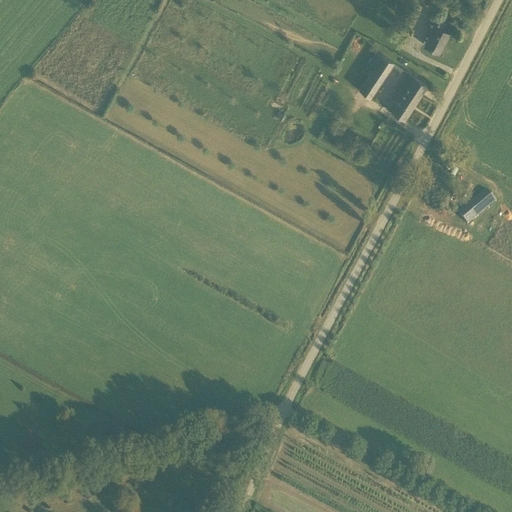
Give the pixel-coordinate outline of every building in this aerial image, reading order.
[(445,21),(434,15),(430,24),(434,26),(424,45),(439,53),(449,33),(441,29),(445,21)] [(371,98),(394,63),(382,55),(359,90),(371,98)] [(427,85),(414,76),(391,111),(404,120),(427,85)] [(278,111),(276,116),(282,120),(283,120),(285,115),(278,111)] [(488,192),(460,216),(467,224),(495,201),(488,192)]
